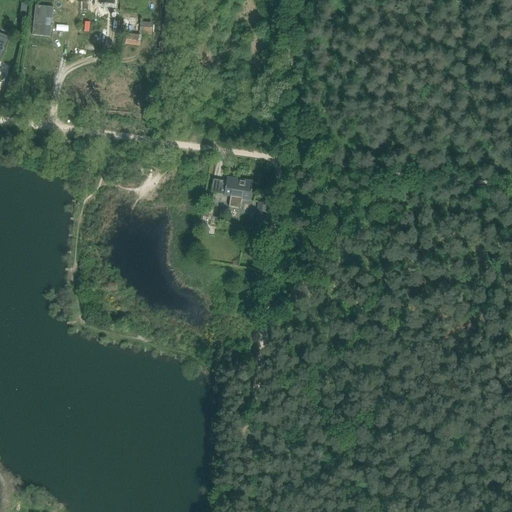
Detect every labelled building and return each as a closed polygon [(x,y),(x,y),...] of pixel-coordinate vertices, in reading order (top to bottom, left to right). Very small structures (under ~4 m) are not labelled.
[(127,0),(120,0),(120,10),(143,13),(143,6),(150,7),(151,2),(127,0)] [(173,53),(179,0),(166,0),(161,43),(159,42),(158,52),(173,53)] [(28,18),(30,4),(22,3),(20,17),(28,18)] [(141,18),(124,17),(123,32),(144,33),(144,35),(151,35),(153,23),(141,22),(141,18)] [(141,35),(126,33),(125,44),(140,46),(141,35)] [(0,71),(1,69),(0,68),(0,60),(9,39),(8,39),(8,40),(0,36),(0,71)] [(224,201),(231,202),(241,203),(242,199),(250,201),(253,181),(227,177),(224,196),(224,197),(224,201)] [(258,202),(256,215),(265,217),(267,203),(258,202)]
